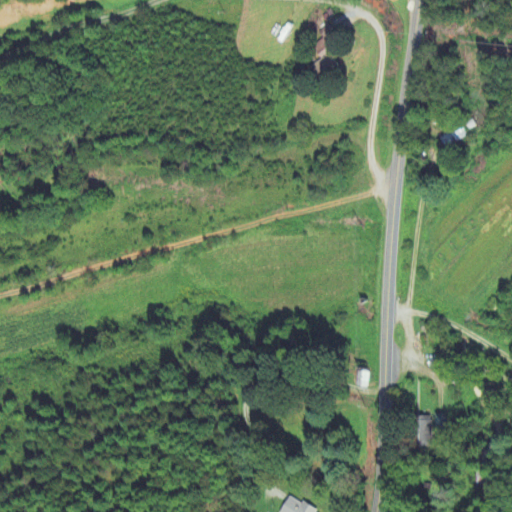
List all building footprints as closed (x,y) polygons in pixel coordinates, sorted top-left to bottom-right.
[(357,369),(369,371),(367,386),(355,384),(357,369)] [(483,388),(496,388),(497,397),(483,398),(483,388)] [(434,413),(445,412),(445,426),(434,426),(434,413)] [(478,489),(489,488),(488,474),(477,475),(478,489)] [(315,511),(291,499),(283,511),(315,511)]
